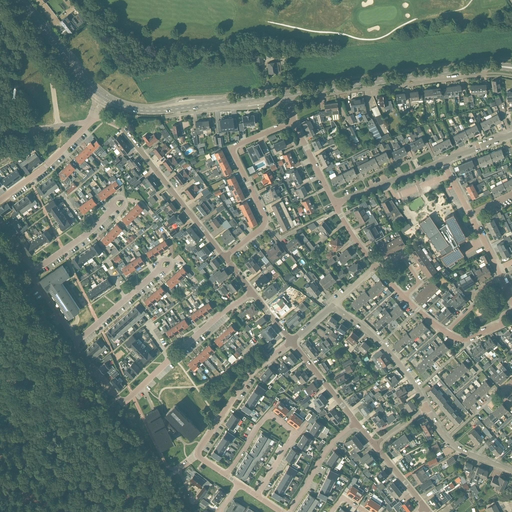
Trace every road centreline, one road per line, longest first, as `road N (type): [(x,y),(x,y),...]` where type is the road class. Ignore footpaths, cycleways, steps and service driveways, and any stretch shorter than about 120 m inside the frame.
road 1 (residential): [(75,342),(125,401),(252,292)]
road 2 (secondary): [(289,93),(511,68)]
road 3 (residential): [(224,257),(264,224),(233,148),(293,121)]
road 4 (residential): [(224,257),(118,124),(94,113)]
road 5 (residential): [(256,495),(292,437),(274,417),(258,424),(225,474)]
road 6 (residential): [(195,454),(252,371),(291,341)]
road 7 (residential): [(426,407),(392,355),(331,306)]
road 8 (track): [(110,511),(99,485),(16,418)]
road 9 (unclassified): [(58,126),(51,77),(0,11)]
road 10 (secondary): [(103,96),(22,0)]
road 11 (residential): [(0,200),(90,121)]
